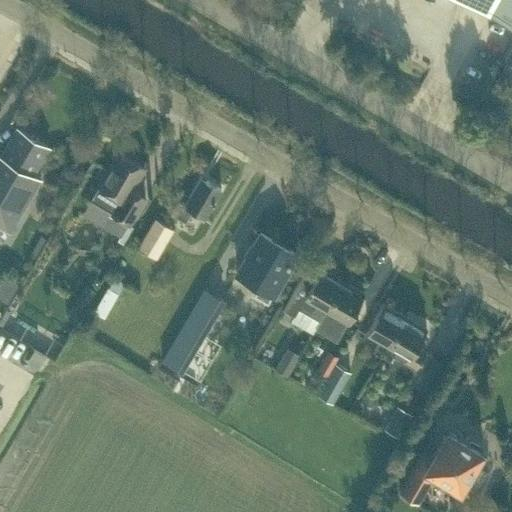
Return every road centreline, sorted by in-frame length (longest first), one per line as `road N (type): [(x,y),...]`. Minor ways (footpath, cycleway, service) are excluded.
road 1 (unclassified): [(511,298),(0,0)]
road 2 (unclassified): [(511,180),(201,0)]
